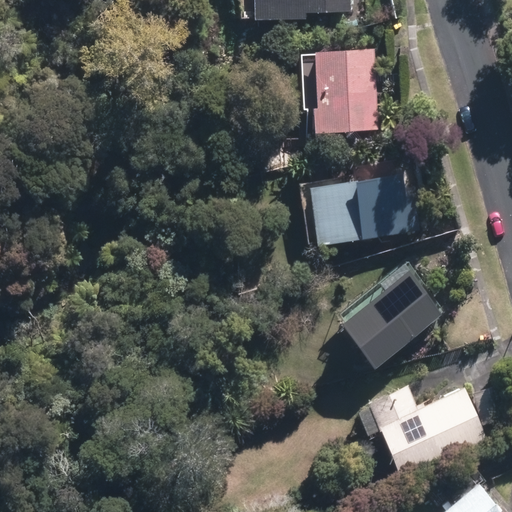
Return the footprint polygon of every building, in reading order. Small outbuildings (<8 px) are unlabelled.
[(253,0),(254,13),(297,12),(297,4),(346,3),(345,0),(253,0)] [(369,52),(311,54),(314,126),(372,124),(369,52)] [(388,178),(307,189),(313,238),(395,228),(388,178)] [(398,272),(335,321),(364,357),(427,308),(398,272)] [(495,383),(472,391),(482,418),(505,410),(495,383)] [(399,388),(366,403),(396,470),(475,435),(456,392),(410,412),(399,388)] [(490,511),(468,484),(434,511),(490,511)]
